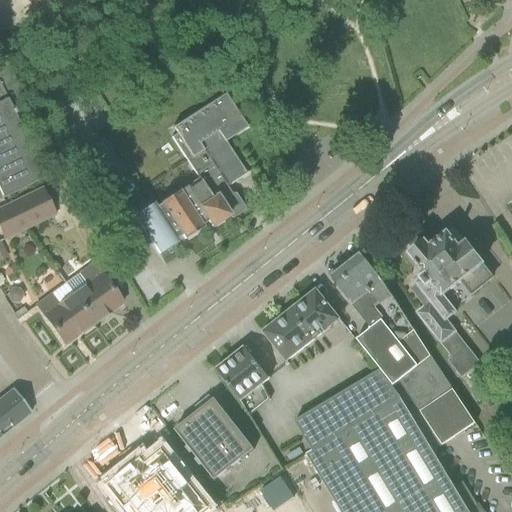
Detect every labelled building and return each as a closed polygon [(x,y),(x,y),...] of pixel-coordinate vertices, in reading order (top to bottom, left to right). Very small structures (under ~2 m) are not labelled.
[(17,125),(32,117),(5,60),(0,62),(0,195),(2,200),(43,180),(17,125)] [(225,142),(246,129),(224,96),(172,130),(176,135),(170,139),(199,184),(187,192),(185,189),(155,209),(153,206),(133,218),(158,256),(177,243),(176,241),(181,237),(184,241),(202,229),(200,227),(207,222),(211,228),(228,217),(232,219),(243,212),(243,208),(235,196),(232,195),(228,189),(249,175),(248,173),(246,175),(225,142)] [(25,230),(53,215),(40,189),(11,203),(25,230)] [(0,232),(4,241),(25,230),(11,203),(0,209),(0,232)] [(465,243),(459,248),(447,233),(429,247),(425,243),(408,256),(415,265),(414,266),(418,270),(419,269),(425,277),(414,285),(416,287),(411,291),(424,308),(417,315),(451,358),(447,361),(460,379),(479,364),(445,321),(455,313),(442,296),(466,277),(477,291),(492,278),(465,243)] [(430,358),(382,282),(360,255),(330,279),(369,328),(368,329),(369,330),(356,340),(392,386),(399,381),(440,446),(473,425),(430,358)] [(122,305),(110,289),(93,265),(65,285),(94,325),(122,305)] [(65,346),(94,325),(65,285),(36,306),(65,346)] [(286,363),(339,320),(316,291),(262,333),(286,363)] [(262,385),(268,380),(243,349),(216,370),(240,402),(248,415),(270,398),(262,385)] [(390,388),(392,387),(380,371),(294,423),(312,452),(305,455),(339,511),(483,511),(479,504),(476,505),(462,482),(451,489),(390,388)] [(12,391),(0,400),(0,437),(30,414),(12,391)] [(214,481),(253,450),(214,400),(174,431),(214,481)] [(162,451),(145,464),(140,458),(105,487),(125,511),(205,511),(209,509),(162,451)]
